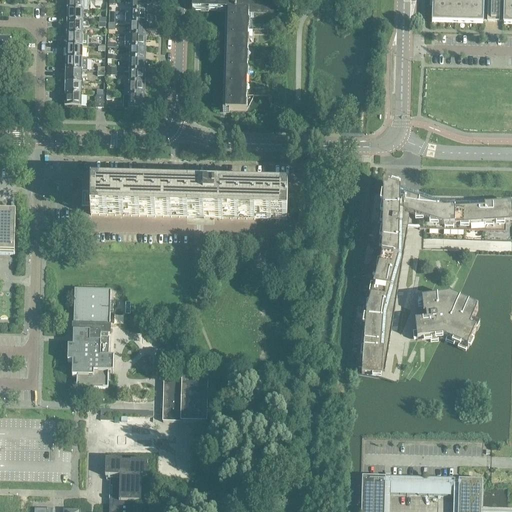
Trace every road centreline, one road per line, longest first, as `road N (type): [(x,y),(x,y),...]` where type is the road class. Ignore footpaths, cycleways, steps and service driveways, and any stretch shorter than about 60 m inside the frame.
road 1 (unclassified): [(394,137),(371,147),(228,146),(174,129)]
road 2 (residential): [(42,134),(44,32),(34,22),(0,21)]
road 3 (unclassified): [(42,134),(161,138),(174,129)]
road 4 (unclassified): [(174,129),(178,0)]
road 5 (unclassified): [(511,154),(430,151),(394,137)]
